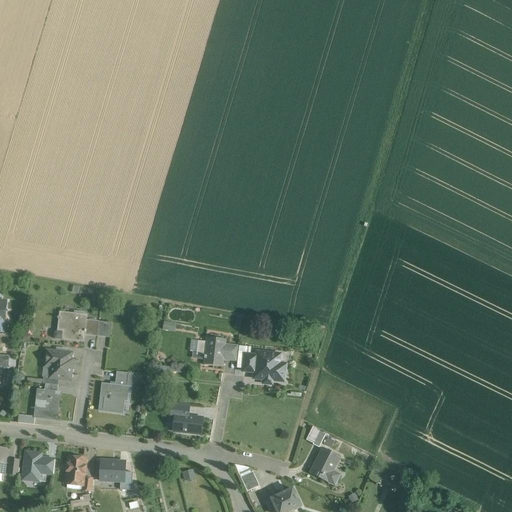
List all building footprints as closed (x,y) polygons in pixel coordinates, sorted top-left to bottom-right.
[(67,318),(59,317),(58,317),(58,319),(59,319),(57,332),(56,332),(55,333),(54,337),(55,339),(77,342),(77,337),(85,338),(85,335),(87,320),(88,315),(68,313),(67,318)] [(99,322),(87,320),(85,335),(98,337),(99,322)] [(112,323),(99,322),(98,337),(110,338),(112,323)] [(226,339),(207,337),(206,342),(198,341),(196,355),(204,356),(203,365),(223,368),(224,358),(226,344),(226,339)] [(239,346),(226,344),(224,358),(237,360),(239,346)] [(74,354),(46,351),(45,362),(51,363),(49,378),(49,379),(59,380),(71,381),(74,354)] [(270,354),(257,352),(255,373),(254,379),(264,380),(264,381),(272,382),(272,381),(284,382),(285,372),(283,372),(284,365),(273,364),(273,365),(269,365),(270,354)] [(9,356),(0,355),(0,368),(8,369),(9,356)] [(256,356),(245,355),(243,372),(255,373),(256,356)] [(129,374),(117,372),(115,386),(128,388),(129,374)] [(59,380),(49,379),(49,378),(43,377),(42,384),(46,384),(58,386),(59,380)] [(58,386),(46,384),(45,391),(58,392),(58,386)] [(115,386),(102,385),(100,399),(103,400),(104,400),(104,402),(103,413),(123,416),(125,401),(128,402),(129,395),(131,395),(132,388),(128,388),(115,386)] [(45,391),(38,390),(35,417),(35,418),(57,420),(58,408),(56,408),(58,392),(45,391)] [(201,434),(203,419),(188,417),(190,406),(173,404),(172,411),(176,411),(174,431),(201,434)] [(35,417),(19,415),(18,423),(34,425),(35,418),(35,417)] [(313,445),(319,432),(312,428),(306,442),(313,445)] [(319,432),(313,445),(319,448),(326,435),(319,432)] [(7,450),(0,449),(0,473),(4,474),(6,459),(8,457),(6,455),(7,450)] [(340,458),(323,450),(311,473),(335,485),(339,476),(332,472),(340,458)] [(42,454),(26,453),(23,480),(39,482),(40,473),(41,459),(42,454)] [(86,460),(68,458),(67,465),(66,464),(66,472),(67,472),(65,484),(67,484),(67,481),(81,483),(80,486),(82,486),(83,478),(84,474),(85,474),(86,467),(85,467),(86,460)] [(55,460),(41,459),(40,473),(54,475),(55,460)] [(19,461),(11,460),(9,475),(17,476),(19,461)] [(134,463),(101,461),(100,481),(122,482),(121,489),(133,490),(134,463)] [(185,481),(195,478),(193,469),(182,472),(185,481)] [(253,472),(241,477),(247,492),(260,486),(253,472)] [(93,479),(83,478),(82,486),(82,491),(92,492),(93,479)] [(294,491),(280,498),(278,495),(270,498),(276,511),(288,511),(301,506),(294,491)]
